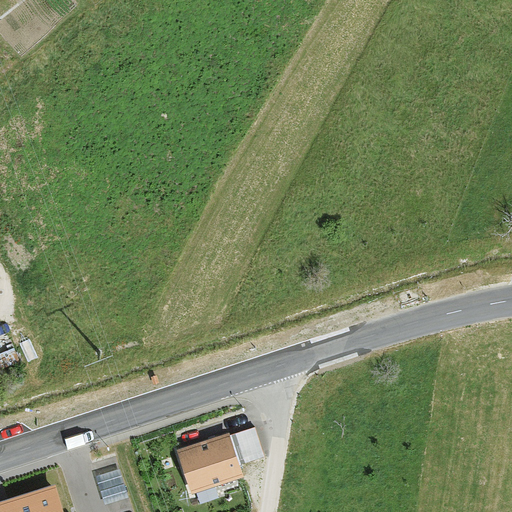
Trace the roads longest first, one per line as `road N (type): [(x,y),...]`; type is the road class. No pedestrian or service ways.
road 1 (tertiary): [(0,455),(272,367)]
road 2 (tertiary): [(272,367),(511,299)]
road 3 (residential): [(272,367),(277,434),(267,511)]
